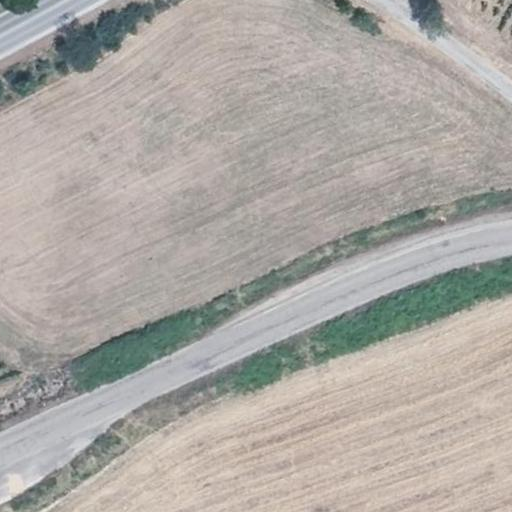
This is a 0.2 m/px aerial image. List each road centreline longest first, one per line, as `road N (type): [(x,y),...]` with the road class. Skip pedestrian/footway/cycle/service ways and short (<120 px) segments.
road 1 (tertiary): [(0,453),(369,283),(446,253),(511,243)]
road 2 (unclassified): [(374,0),(511,97)]
